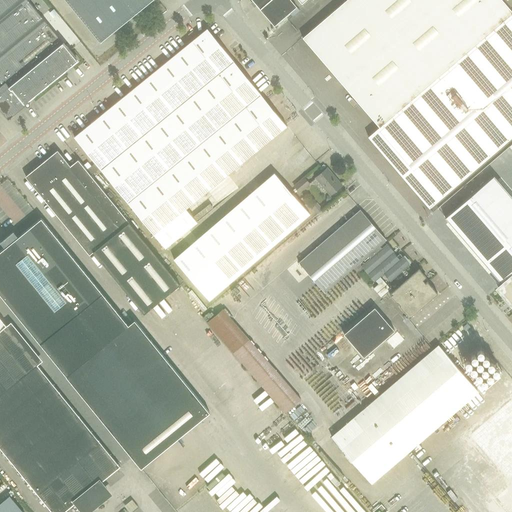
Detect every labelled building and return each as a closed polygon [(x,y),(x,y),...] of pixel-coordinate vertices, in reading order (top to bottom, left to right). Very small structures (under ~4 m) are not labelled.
[(0,0),(0,108),(7,117),(77,59),(28,0),(0,0)] [(66,0),(100,40),(149,0),(66,0)] [(252,0),(274,26),(297,6),(291,0),(252,0)] [(429,207),(511,136),(511,0),(345,0),(302,37),(379,127),(368,136),(429,207)] [(207,28),(74,136),(95,162),(91,166),(94,170),(98,166),(165,248),(197,222),(185,208),(286,126),(207,28)] [(57,150),(25,176),(40,194),(88,254),(92,251),(143,313),(179,283),(90,173),(94,170),(91,166),(87,170),(78,158),(69,165),(57,150)] [(329,195),(341,184),(327,168),(315,178),(329,195)] [(511,196),(494,175),(445,217),(502,284),(498,287),(509,300),(506,302),(509,307),(511,304),(511,196)] [(299,193),(310,183),(304,176),(293,186),(299,193)] [(265,180),(174,259),(209,300),(309,213),(283,182),(274,190),(265,180)] [(317,203),(312,207),(317,212),(321,209),(317,203)] [(401,271),(404,268),(409,264),(402,256),(399,259),(384,241),(386,239),(360,209),(298,262),(324,292),(359,262),(375,280),(383,273),(390,280),(401,271)] [(208,412),(133,319),(127,324),(48,227),(41,217),(17,236),(13,231),(13,230),(13,229),(0,239),(0,242),(4,247),(0,250),(0,294),(139,468),(208,412)] [(404,268),(401,271),(407,278),(389,293),(409,317),(437,293),(427,281),(425,282),(422,279),(425,276),(418,268),(410,275),(404,268)] [(296,399),(300,396),(224,302),(207,316),(252,372),(264,362),(279,380),(272,386),(280,396),(288,390),(296,399)] [(363,356),(394,330),(374,306),(343,333),(363,356)] [(0,448),(52,511),(62,511),(80,498),(86,506),(101,493),(95,485),(119,466),(101,443),(37,364),(6,325),(0,317),(0,448)] [(371,482),(477,390),(438,345),(332,436),(371,482)] [(132,496),(124,504),(131,510),(139,502),(132,496)] [(80,511),(81,511),(74,503),(62,511),(80,511)]
